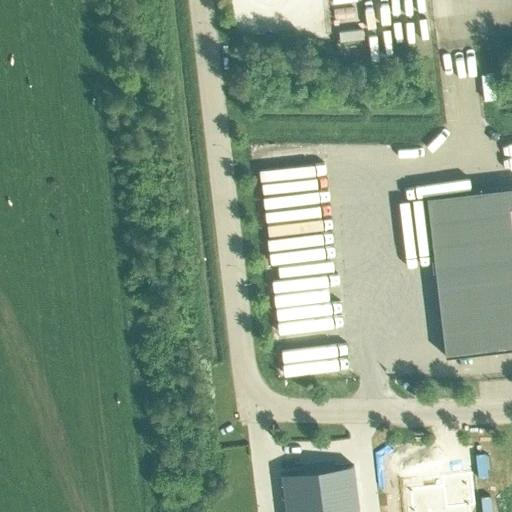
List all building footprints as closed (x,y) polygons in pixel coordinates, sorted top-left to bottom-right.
[(309,0),(267,0),(269,11),(310,6),(309,0)] [(340,31),(361,28),(360,19),(339,22),(340,31)] [(511,185),(426,196),(444,355),(511,347),(511,185)] [(358,511),(353,463),(281,472),(285,511),(358,511)] [(441,489),(407,493),(408,511),(467,511),(467,509),(473,508),(469,476),(439,480),(441,489)]
